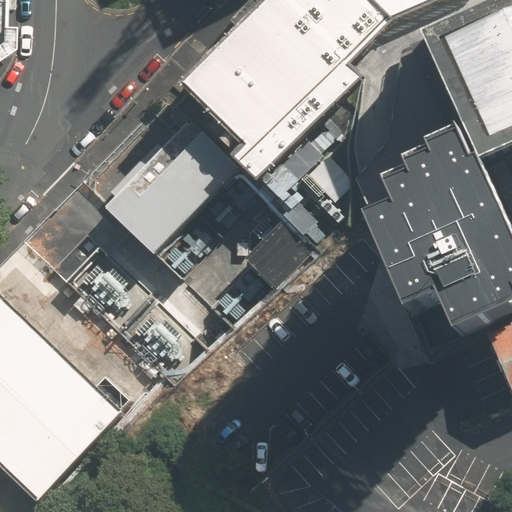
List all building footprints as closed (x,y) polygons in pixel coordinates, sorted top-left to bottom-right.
[(269,0),(185,85),(248,146),(237,157),(265,184),(367,80),(352,66),(399,19),(445,0),(269,0)] [(486,164),(511,151),(511,3),(430,41),(486,164)] [(240,172),(204,137),(141,201),(129,190),(108,211),(156,257),(240,172)] [(383,213),(374,217),(415,314),(458,296),(469,322),(475,335),(511,319),(511,177),(508,167),(472,182),(455,144),(435,152),(439,160),(415,171),(423,180),(400,189),(406,204),(383,213)] [(331,159),(312,176),(307,181),(322,197),(327,192),(337,203),(356,186),(331,159)] [(0,467),(36,502),(122,415),(0,294),(0,467)] [(511,389),(511,330),(491,339),(511,389)]
